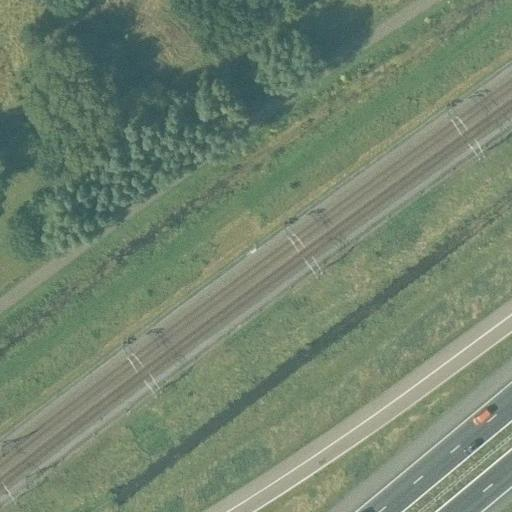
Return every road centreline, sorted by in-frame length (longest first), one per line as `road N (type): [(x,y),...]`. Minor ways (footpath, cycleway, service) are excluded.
road 1 (motorway): [(511,328),(247,511)]
road 2 (motorway): [(511,404),(382,511)]
